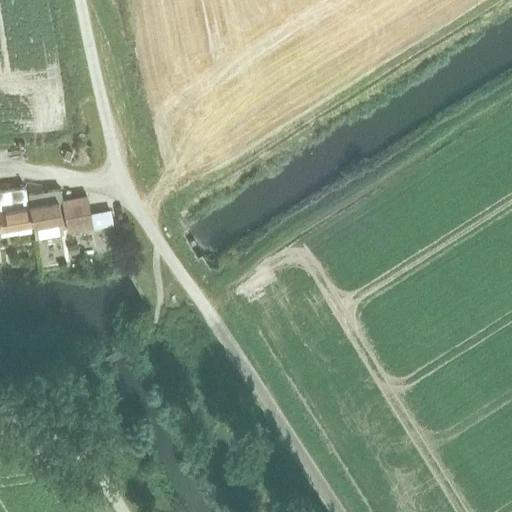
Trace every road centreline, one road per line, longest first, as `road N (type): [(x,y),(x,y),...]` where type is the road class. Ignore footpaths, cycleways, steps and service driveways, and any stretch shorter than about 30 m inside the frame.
road 1 (unclassified): [(340,511),(119,188)]
road 2 (unclassified): [(119,188),(82,0)]
road 3 (unclassified): [(122,511),(71,444),(0,402)]
road 4 (unclassified): [(0,173),(119,188)]
